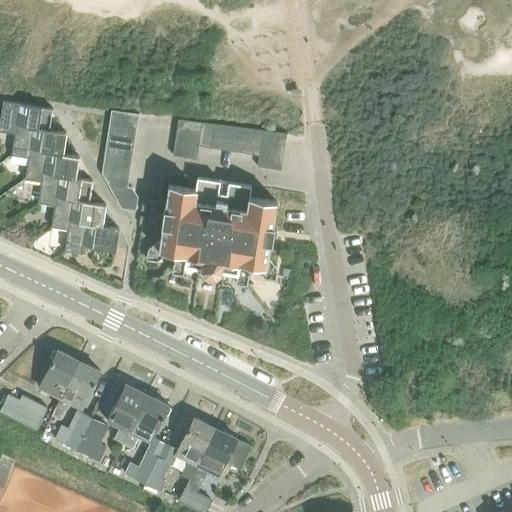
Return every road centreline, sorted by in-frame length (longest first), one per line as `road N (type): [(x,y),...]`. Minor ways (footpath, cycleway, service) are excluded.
road 1 (secondary): [(334,434),(45,285)]
road 2 (residential): [(387,447),(511,429)]
road 3 (track): [(307,74),(406,0)]
